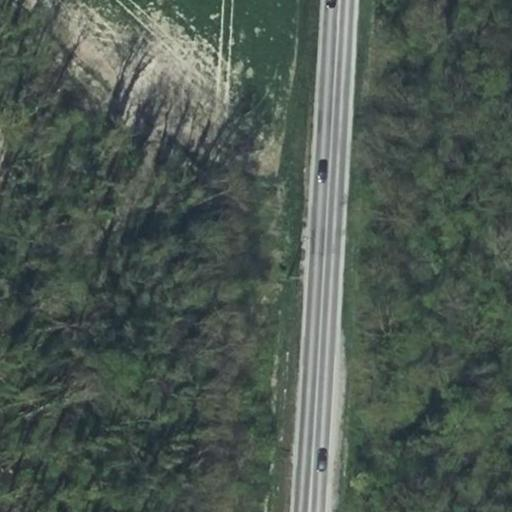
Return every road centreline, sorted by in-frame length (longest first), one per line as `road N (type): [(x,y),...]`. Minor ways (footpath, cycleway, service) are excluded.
road 1 (primary): [(300,511),(330,0)]
road 2 (track): [(312,235),(257,213),(0,0)]
